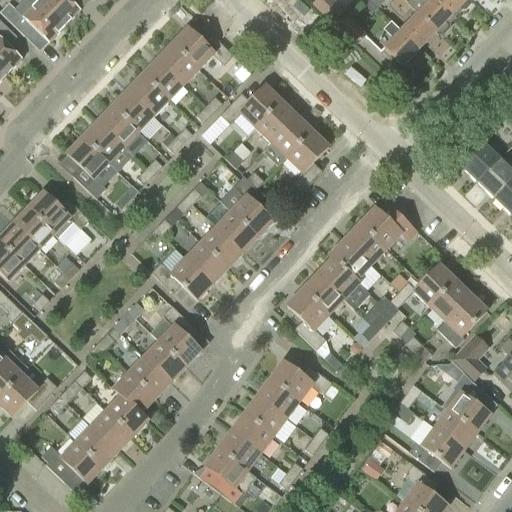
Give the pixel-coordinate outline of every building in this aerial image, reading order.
[(49,46),(64,30),(32,0),(24,0),(14,12),(8,6),(0,14),(0,16),(24,39),(32,31),(49,46)] [(32,0),(64,30),(80,14),(65,0),(32,0)] [(332,25),(343,14),(328,0),(319,0),(313,7),(332,25)] [(365,0),(364,1),(376,12),(382,6),(387,0),(365,0)] [(446,24),(451,19),(431,0),(411,0),(405,6),(417,17),(416,17),(435,35),(437,38),(442,38),(449,30),(448,25),(446,24)] [(471,6),(471,4),(466,0),(431,0),(451,19),(459,10),(461,12),(465,12),(471,6)] [(371,17),(376,12),(364,1),(359,7),(371,17)] [(418,53),(435,35),(416,17),(400,34),(399,35),(418,53)] [(354,47),(365,36),(348,19),(337,30),(354,47)] [(0,72),(7,79),(22,62),(9,50),(17,41),(0,24),(0,72)] [(399,35),(400,34),(390,24),(382,33),(391,43),(383,51),(402,70),(418,53),(399,35)] [(169,47),(197,73),(211,58),(223,68),(232,59),(210,38),(201,47),(184,31),(169,47)] [(182,89),(197,73),(169,47),(154,63),(182,89)] [(511,81),(511,61),(502,72),(511,81)] [(168,105),(182,89),(154,63),(139,79),(168,105)] [(510,100),(511,97),(511,81),(502,72),(491,83),(510,100)] [(255,132),(281,104),(265,89),(250,105),(241,96),(255,80),(251,76),(223,105),(228,110),(219,119),(228,129),(240,117),(255,132)] [(153,121),(168,105),(139,79),(125,95),(153,121)] [(138,137),(153,121),(125,95),(110,110),(138,137)] [(205,110),(212,117),(222,107),(214,100),(205,110)] [(270,147),(297,119),(281,104),(255,132),(270,147)] [(123,152),(138,137),(110,110),(95,126),(123,152)] [(203,126),(212,117),(205,110),(196,119),(203,126)] [(286,162),(312,134),(297,119),(270,147),(286,162)] [(109,168),(123,152),(95,126),(80,142),(109,168)] [(175,141),(182,148),(192,138),(184,131),(175,141)] [(312,134),(286,162),(301,176),(290,187),(300,196),(321,174),(312,167),(328,150),(312,134)] [(182,148),(175,141),(174,142),(169,136),(160,145),(173,158),(182,148)] [(95,183),(109,168),(80,142),(65,158),(80,172),(72,180),(95,201),(104,192),(95,183)] [(477,186),(498,163),(480,146),(459,169),(477,186)] [(235,172),(242,165),(232,155),(224,162),(235,172)] [(145,172),(152,179),(161,170),(154,163),(145,172)] [(494,202),(511,183),(511,177),(498,163),(477,186),(494,202)] [(143,189),(152,179),(145,172),(135,182),(143,189)] [(246,182),(256,192),(263,185),(253,175),(246,182)] [(256,192),(246,182),(246,183),(243,180),(219,205),(230,215),(258,241),(273,225),(256,209),(264,201),(256,193),(256,192)] [(511,219),(511,217),(511,183),(494,202),(511,219)] [(184,201),(192,208),(201,199),(193,191),(184,201)] [(27,211),(55,238),(72,222),(81,231),(88,223),(66,202),(59,210),(43,194),(27,211)] [(192,208),(184,201),(169,216),(177,223),(183,217),(200,233),(208,224),(192,208)] [(356,226),(384,252),(398,237),(413,251),(422,241),(400,221),(393,230),(372,210),(356,226)] [(40,254),(55,238),(27,211),(12,227),(40,254)] [(243,257),(258,241),(230,215),(215,230),(243,257)] [(161,239),(177,223),(169,216),(164,221),(154,232),(161,239)] [(369,268),(384,252),(356,226),(342,242),(369,268)] [(0,244),(26,269),(40,254),(12,227),(0,239),(0,244)] [(228,272),(243,257),(215,230),(200,246),(228,272)] [(354,284),(369,268),(342,242),(326,258),(330,261),(354,284)] [(0,275),(10,285),(26,269),(0,244),(0,275)] [(213,288),(228,272),(200,246),(186,261),(213,288)] [(198,304),(213,288),(186,261),(170,278),(159,267),(150,276),(173,298),(181,288),(198,304)] [(358,287),(354,284),(330,261),(315,277),(343,303),(358,287)] [(62,275),(70,282),(79,274),(71,266),(62,275)] [(427,309),(454,281),(437,266),(413,292),(411,294),(427,309)] [(60,292),(70,282),(62,275),(53,285),(60,292)] [(328,319),(343,303),(315,277),(300,292),(328,319)] [(443,324),(469,296),(454,281),(427,309),(443,324)] [(411,294),(413,292),(407,285),(398,295),(404,301),(411,294)] [(314,334),(328,319),(300,292),(285,308),(302,325),(293,334),(315,354),(325,344),(314,334)] [(395,311),(404,301),(398,295),(389,305),(395,311)] [(469,296),(443,324),(444,325),(437,333),(451,347),(485,312),(469,296)] [(39,315),(48,304),(40,297),(31,307),(39,315)] [(7,301),(0,308),(0,309),(8,317),(15,309),(7,301)] [(159,343),(187,369),(202,352),(187,338),(193,331),(170,310),(161,319),(172,329),(159,343)] [(24,345),(38,331),(21,315),(11,326),(19,334),(16,338),(24,345)] [(369,328),(377,335),(386,326),(378,318),(369,328)] [(113,329),(122,337),(129,329),(121,321),(113,329)] [(399,341),(408,331),(400,324),(392,334),(399,341)] [(368,345),(377,335),(369,328),(360,337),(368,345)] [(107,352),(122,337),(113,329),(99,344),(107,352)] [(38,331),(24,345),(33,353),(46,339),(38,331)] [(472,386),(486,372),(477,362),(488,351),(474,338),(449,363),(472,386)] [(413,355),(420,348),(412,340),(405,347),(413,355)] [(511,385),(511,341),(502,352),(510,359),(494,376),(505,388),(509,383),(511,385)] [(173,384),(187,369),(159,343),(145,358),(173,384)] [(95,363),(107,352),(99,344),(87,355),(95,363)] [(420,348),(413,355),(424,365),(431,358),(420,348)] [(158,400),(173,384),(145,358),(130,374),(158,400)] [(0,402),(23,378),(7,364),(0,371),(0,402)] [(269,384),(299,406),(312,388),(282,366),(269,384)] [(72,385),(80,393),(91,381),(83,374),(72,385)] [(142,418),(158,400),(130,374),(114,392),(121,398),(142,418)] [(23,378),(0,402),(0,414),(3,412),(13,421),(28,406),(35,413),(56,390),(46,380),(36,391),(23,378)] [(287,423),(299,406),(269,384),(256,401),(287,423)] [(65,408),(80,393),(72,385),(57,401),(65,408)] [(399,406),(408,412),(415,401),(407,395),(399,406)] [(446,414),(478,437),(491,419),(459,396),(446,414)] [(149,425),(142,418),(121,398),(105,416),(133,442),(149,425)] [(57,416),(65,408),(57,401),(49,409),(57,416)] [(274,440),(287,423),(256,401),(244,418),(274,440)] [(407,412),(408,412),(399,406),(391,416),(405,427),(413,416),(407,412)] [(465,454),(478,437),(446,414),(434,431),(465,454)] [(119,458),(133,442),(105,416),(90,431),(119,458)] [(262,458),(274,440),(244,418),(232,436),(262,458)] [(104,473),(119,458),(90,431),(76,447),(104,473)] [(452,472),(465,454),(434,431),(421,449),(452,472)] [(313,442),(321,448),(329,438),(320,432),(313,442)] [(249,475),(262,458),(232,436),(219,453),(249,475)] [(313,459),(321,448),(313,442),(305,453),(313,459)] [(89,490),(104,473),(76,447),(62,462),(50,450),(41,459),(63,481),(70,472),(89,490)] [(236,493),(249,475),(219,453),(206,471),(236,493)] [(288,476),(296,482),(303,472),(295,466),(288,476)] [(407,482),(396,498),(404,504),(414,511),(443,511),(447,508),(417,486),(416,488),(412,485),(420,474),(412,468),(404,479),(407,482)] [(288,493),(296,482),(288,476),(279,487),(288,493)] [(64,505),(73,497),(61,483),(52,492),(64,505)]
